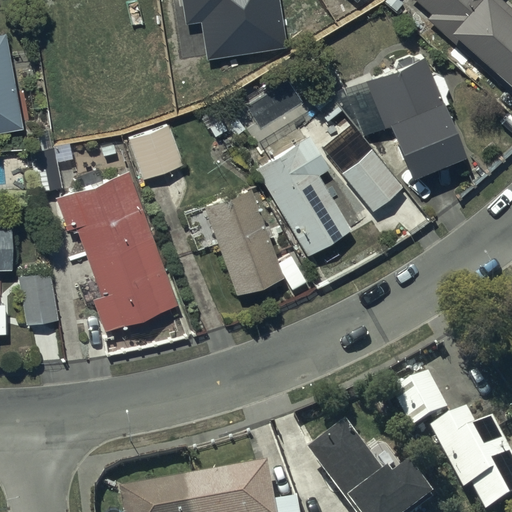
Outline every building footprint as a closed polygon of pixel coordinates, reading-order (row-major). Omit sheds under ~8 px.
[(184,0),(188,21),(203,19),(209,57),(286,45),(278,0),(184,0)] [(414,0),(428,12),(423,18),(511,95),(511,13),(497,0),(414,0)] [(0,130),(19,127),(3,33),(0,33),(0,130)] [(421,56),(361,79),(382,127),(385,125),(406,175),(459,155),(421,56)] [(348,122),(317,147),(368,210),(399,186),(348,122)] [(141,179),(180,164),(164,124),(125,139),(141,179)] [(328,169),(309,137),(257,168),(308,254),(350,230),(318,175),(328,169)] [(54,148),(33,152),(41,190),(62,186),(54,148)] [(125,171),(53,198),(64,228),(74,225),(99,294),(90,297),(101,330),(174,303),(125,171)] [(233,293),(280,275),(247,188),(201,206),(233,293)] [(46,271),(16,277),(25,325),(55,319),(46,271)] [(428,376),(393,396),(411,434),(449,413),(428,376)] [(467,413),(429,432),(463,494),(471,489),(484,511),(494,511),(511,502),(511,459),(492,422),(477,431),(467,413)] [(346,428),(307,456),(348,511),(427,511),(433,508),(410,475),(390,489),(346,428)] [(274,511),(267,467),(119,493),(122,511),(274,511)]
